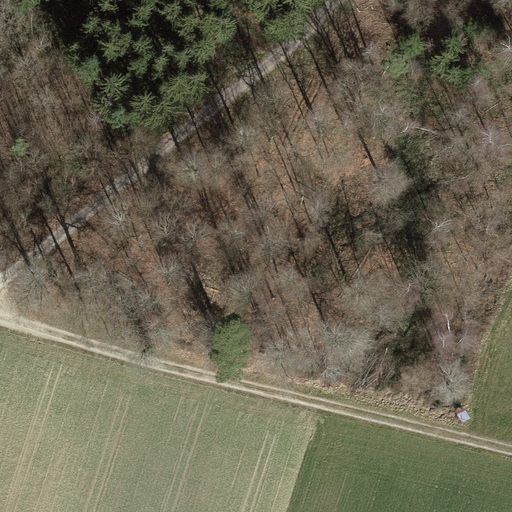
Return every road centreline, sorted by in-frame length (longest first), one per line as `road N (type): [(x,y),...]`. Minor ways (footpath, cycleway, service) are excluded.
road 1 (track): [(0,322),(511,449)]
road 2 (track): [(323,0),(301,29),(0,283)]
